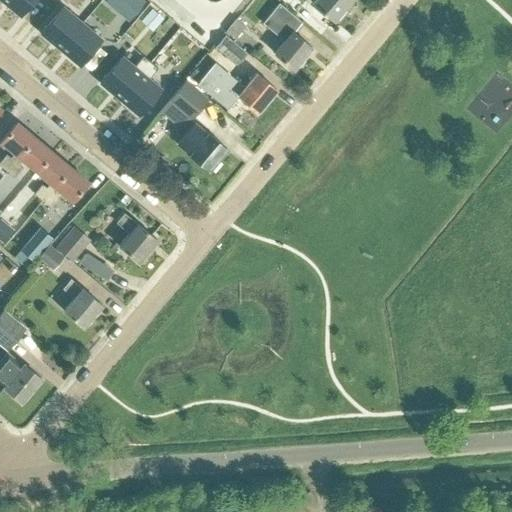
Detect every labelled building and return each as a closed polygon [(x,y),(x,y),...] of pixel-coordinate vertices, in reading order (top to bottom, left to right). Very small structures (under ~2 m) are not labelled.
[(2,0),(21,16),(33,0),(2,0)] [(143,0),(104,0),(103,1),(127,21),(144,1),(143,0)] [(209,12),(220,0),(204,0),(200,4),(209,12)] [(333,20),(350,0),(313,0),(311,2),(333,20)] [(311,47),(293,32),(302,22),(279,3),(262,22),(284,41),(273,53),(293,69),(311,47)] [(61,6),(40,31),(60,48),(81,23),(61,6)] [(153,28),(162,18),(151,8),(142,18),(153,28)] [(235,18),(224,31),(234,39),(245,26),(235,18)] [(81,23),(60,48),(80,65),(101,40),(81,23)] [(180,50),(189,56),(203,37),(194,30),(180,50)] [(214,46),(236,65),(246,53),(224,34),(214,46)] [(120,56),(99,81),(119,98),(150,62),(142,55),(133,67),(120,56)] [(150,62),(119,98),(139,115),(161,90),(147,79),(157,68),(150,62)] [(276,89),(255,72),(244,87),(214,62),(196,84),(227,109),(238,96),(257,112),(276,89)] [(208,98),(185,79),(159,111),(182,129),(208,98)] [(0,165),(6,170),(33,137),(15,122),(0,140),(0,141),(14,153),(10,157),(6,154),(0,160),(0,165)] [(194,123),(177,143),(189,153),(189,154),(208,171),(226,149),(207,132),(206,133),(194,123)] [(51,152),(33,137),(6,170),(14,177),(22,167),(18,164),(22,160),(35,171),(51,152)] [(51,152),(35,171),(49,183),(46,187),(42,183),(34,193),(42,200),(69,167),(51,152)] [(69,167),(42,200),(50,207),(58,197),(54,194),(57,189),(72,201),(87,182),(69,167)] [(138,261),(156,239),(136,223),(123,213),(116,222),(128,232),(118,244),(138,261)] [(0,217),(0,240),(3,243),(14,230),(0,217)] [(73,226),(79,220),(75,217),(64,230),(66,231),(57,243),(52,239),(49,242),(55,247),(72,261),(89,239),(73,226)] [(39,227),(19,250),(32,261),(51,238),(39,227)] [(55,247),(49,242),(48,244),(47,243),(36,256),(52,270),(63,256),(54,248),(55,247)] [(83,327),(101,304),(81,287),(81,288),(70,279),(62,288),(73,297),(63,310),(83,327)] [(0,311),(0,345),(6,350),(25,327),(3,308),(0,311)] [(23,363),(21,365),(6,353),(0,360),(0,381),(4,385),(3,386),(21,401),(40,378),(23,363)]
